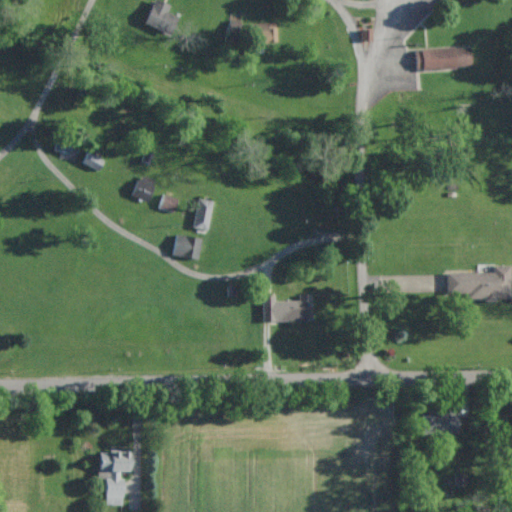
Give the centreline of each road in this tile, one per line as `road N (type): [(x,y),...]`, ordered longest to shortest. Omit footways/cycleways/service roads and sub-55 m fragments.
road 1 (residential): [(511,374),(0,386)]
road 2 (residential): [(371,377),(359,134),(372,12)]
